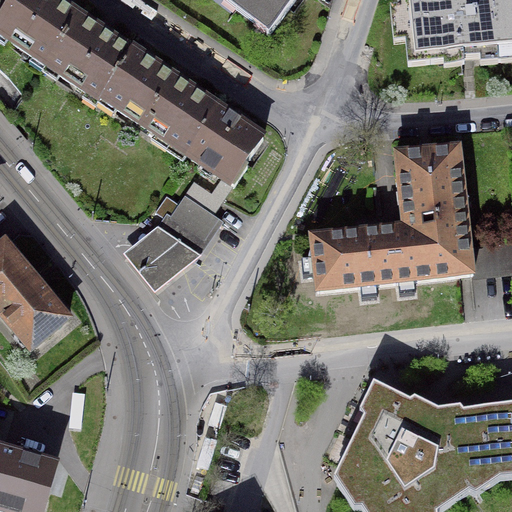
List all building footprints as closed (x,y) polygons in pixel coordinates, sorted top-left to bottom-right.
[(52,0),(52,1),(50,0),(15,0),(0,22),(0,36),(47,67),(79,19),(64,9),(65,7),(54,0),(52,0)] [(233,0),(273,30),(295,0),(233,0)] [(408,65),(468,60),(461,0),(389,0),(395,43),(405,43),(408,65)] [(511,0),(461,0),(468,60),(511,56),(511,0)] [(94,29),(79,19),(47,67),(99,103),(132,54),(106,37),(107,36),(95,28),(94,29)] [(132,53),(132,54),(99,103),(100,103),(102,100),(187,158),(219,111),(180,85),(179,86),(170,80),(171,79),(132,53)] [(263,141),(219,111),(187,158),(201,167),(201,166),(214,174),(214,176),(221,181),(230,187),(234,189),(247,169),(245,168),(263,141)] [(397,157),(404,223),(434,219),(434,222),(465,219),(464,203),(468,202),(462,190),(458,150),(397,157)] [(230,187),(221,181),(211,196),(194,185),(185,198),(212,216),(221,203),(220,202),(230,187)] [(167,223),(178,206),(166,198),(155,215),(167,223)] [(195,257),(219,221),(212,216),(185,198),(161,234),(195,257)] [(469,250),(465,219),(434,222),(434,219),(404,223),(404,224),(405,224),(406,230),(379,233),(381,253),(393,252),(397,285),(472,277),(469,250)] [(203,259),(155,227),(121,255),(156,297),(203,259)] [(318,294),(397,285),(393,252),(381,253),(379,233),(312,240),(313,248),(309,261),(314,262),(318,294)] [(511,272),(511,239),(480,243),(480,248),(469,250),(472,277),(511,272)] [(0,311),(35,283),(5,246),(3,248),(0,244),(0,311)] [(67,321),(35,283),(0,311),(0,315),(30,352),(67,321)] [(434,511),(497,470),(499,470),(496,449),(486,450),(485,439),(482,439),(479,412),(437,418),(420,409),(383,391),(343,474),(367,511),(434,511)] [(499,470),(511,468),(511,407),(479,412),(482,439),(485,439),(486,450),(496,449),(499,470)] [(44,511),(56,466),(0,451),(0,511),(44,511)]
